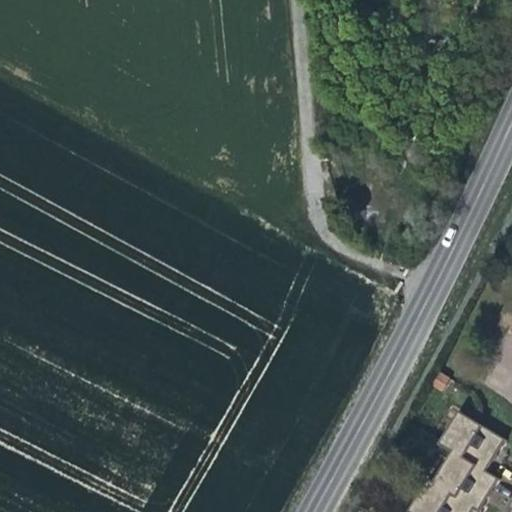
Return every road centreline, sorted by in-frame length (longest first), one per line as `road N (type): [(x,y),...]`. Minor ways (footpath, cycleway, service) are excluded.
road 1 (unclassified): [(438,290),(325,237),(299,0)]
road 2 (tertiary): [(318,511),(438,290)]
road 3 (tertiary): [(438,290),(511,137)]
